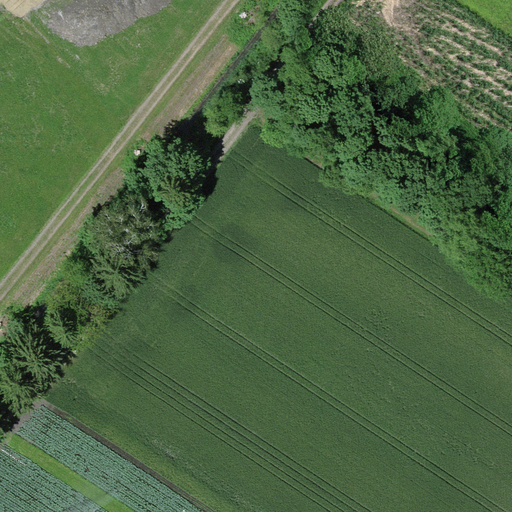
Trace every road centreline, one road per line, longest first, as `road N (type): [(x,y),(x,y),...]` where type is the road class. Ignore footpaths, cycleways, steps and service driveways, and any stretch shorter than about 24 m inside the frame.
road 1 (track): [(0,454),(86,366),(367,0)]
road 2 (track): [(218,0),(0,278)]
